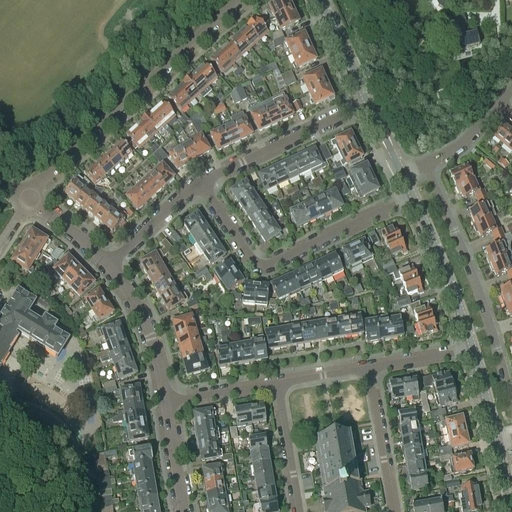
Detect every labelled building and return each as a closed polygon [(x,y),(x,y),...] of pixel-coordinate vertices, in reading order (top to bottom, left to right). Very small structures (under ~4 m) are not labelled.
[(275,19),(294,10),(290,3),(289,3),(287,0),(282,0),(269,6),(269,7),(267,8),(269,13),(271,12),(275,19)] [(273,42),(283,37),(281,32),(298,24),(296,20),(298,19),(294,10),(275,19),(278,27),(276,28),(278,33),(272,35),(273,42)] [(463,17),(445,21),(453,49),(460,47),(461,51),(479,46),(476,34),(466,37),(462,24),(465,24),(463,17)] [(246,28),(258,41),(268,32),(255,19),(246,27),(247,28),(246,28)] [(418,43),(432,36),(428,26),(413,34),(418,43)] [(238,36),(249,49),(258,41),(246,28),(238,36)] [(286,44),(283,37),(273,42),(274,49),(283,45),(285,50),(288,48),(291,56),(310,47),(307,39),(306,40),(304,35),(286,44)] [(229,44),(241,57),(249,49),(238,36),(229,44)] [(241,57),(229,44),(220,52),(232,65),(231,65),(236,71),(237,71),(240,74),(243,72),(240,68),(238,69),(233,63),(241,57)] [(314,56),(310,47),(291,56),(295,63),(292,65),(295,70),(315,61),(313,57),(314,56)] [(232,65),(220,52),(210,61),(222,73),(231,65),(232,65)] [(271,74),(271,73),(278,70),(274,63),(266,67),(270,72),(271,74)] [(256,78),(270,72),(266,67),(263,64),(260,67),(262,69),(254,73),(256,78)] [(204,67),(196,74),(207,87),(215,80),(204,67)] [(279,91),(286,88),(284,82),(281,77),(278,70),(271,73),(279,91)] [(281,77),(284,82),(293,78),(290,72),(281,77)] [(309,93),(328,84),(324,76),(323,76),(321,72),(300,81),(302,86),(305,85),(309,93)] [(199,94),(207,87),(196,74),(187,82),(199,94)] [(261,78),(253,82),(252,83),(254,88),(264,84),(261,78)] [(293,78),(284,82),(286,88),(295,83),(293,78)] [(193,100),(199,94),(187,82),(178,91),(189,103),(193,108),(197,104),(193,100)] [(328,84),(309,93),(312,100),(309,102),(312,107),(332,98),(330,93),(331,92),(328,84)] [(235,90),(241,102),(247,99),(241,88),(235,90)] [(234,106),(241,102),(235,90),(235,91),(230,95),(234,106)] [(181,110),(189,103),(178,91),(170,98),(181,110)] [(272,101),(281,121),(292,116),(282,96),(272,101)] [(215,105),(210,100),(208,102),(207,100),(205,101),(212,108),(215,105)] [(271,126),(281,121),(272,101),(261,106),(271,126)] [(298,102),(292,104),(297,114),(302,111),(298,102)] [(153,111),(166,126),(175,117),(162,103),(153,111)] [(259,132),(271,126),(261,106),(250,111),(252,117),(259,132)] [(199,114),(203,118),(204,119),(210,113),(208,111),(209,110),(206,108),(199,114)] [(157,134),(166,126),(153,111),(144,119),(157,134)] [(200,121),(203,118),(199,114),(194,119),(197,122),(199,122),(200,121)] [(190,123),(183,115),(180,118),(181,119),(185,123),(190,123)] [(157,134),(144,119),(135,127),(148,142),(151,145),(155,141),(152,138),(157,134)] [(244,120),(234,125),(240,140),(251,135),(244,120)] [(202,127),(200,122),(199,123),(191,124),(197,135),(203,131),(202,127)] [(229,146),(240,140),(234,125),(222,131),(229,146)] [(502,145),(511,133),(503,126),(493,138),(502,145)] [(148,142),(135,127),(126,136),(139,150),(148,142)] [(173,134),(170,131),(169,129),(165,132),(170,138),(173,134)] [(218,151),(229,146),(222,131),(211,136),(218,151)] [(511,133),(502,145),(511,153),(511,151),(511,133)] [(338,147),(341,153),(357,146),(355,141),(353,140),(350,134),(330,144),(333,150),(338,147)] [(201,138),(190,144),(198,158),(209,152),(201,138)] [(120,141),(111,149),(124,163),(127,160),(126,159),(132,154),(120,141)] [(187,164),(198,158),(190,144),(186,146),(185,144),(178,148),(179,150),(187,164)] [(325,146),(319,149),(325,162),(331,158),(325,146)] [(360,151),(357,146),(341,153),(344,160),(339,163),(339,164),(335,166),(335,167),(331,169),(332,172),(330,172),(333,177),(343,172),(342,168),(362,158),(359,152),(360,151)] [(120,166),(124,163),(111,149),(102,157),(114,170),(119,165),(120,166)] [(156,153),(163,162),(168,158),(160,149),(156,153)] [(179,150),(169,156),(177,170),(187,164),(179,150)] [(314,151),(303,156),(310,171),(312,175),(319,172),(317,168),(321,166),(314,151)] [(160,165),(163,162),(156,153),(152,157),(160,165)] [(299,177),(310,171),(303,156),(292,161),(299,177)] [(108,175),(114,170),(102,157),(93,165),(106,180),(109,176),(108,175)] [(495,166),(487,160),(484,164),(491,170),(495,166)] [(289,182),(299,177),(292,161),(281,166),(284,172),(289,182)] [(500,166),(504,169),(508,164),(504,161),(500,166)] [(102,183),(106,180),(93,165),(84,174),(95,187),(101,181),(102,183)] [(162,166),(153,174),(164,187),(173,178),(162,166)] [(277,187),(289,182),(284,172),(281,166),(270,172),(277,187)] [(353,187),(356,186),(373,178),(371,172),(369,172),(366,166),(347,175),(353,187)] [(457,187),(471,180),(468,173),(471,172),(469,166),(451,174),(457,187)] [(123,179),(132,172),(128,169),(125,171),(127,173),(122,178),(123,179)] [(155,195),(164,187),(153,174),(150,171),(141,179),(144,183),(155,195)] [(277,187),(270,172),(258,177),(261,183),(263,187),(265,191),(266,192),(277,187)] [(346,178),(343,172),(333,177),(341,193),(347,190),(342,180),(346,178)] [(78,178),(64,195),(74,203),(85,189),(90,183),(85,178),(82,181),(78,178)] [(376,183),(373,178),(356,186),(362,198),(378,191),(375,185),(376,183)] [(483,190),(480,192),(478,186),(476,187),(473,180),(472,181),(471,180),(457,187),(458,187),(464,200),(474,195),(477,201),(486,197),(483,190)] [(146,203),(155,195),(144,183),(135,191),(143,199),(146,203)] [(238,203),(252,193),(245,183),(231,192),(238,203)] [(90,194),(85,189),(74,203),(83,211),(95,195),(91,192),(90,194)] [(138,211),(146,203),(143,199),(135,191),(127,198),(138,211)] [(335,192),(324,197),(331,213),(342,208),(335,192)] [(238,203),(245,213),(259,204),(252,193),(238,203)] [(83,211),(93,218),(104,205),(99,201),(100,199),(95,195),(83,211)] [(320,218),(331,213),(324,197),(313,202),(320,218)] [(469,212),(475,225),(490,219),(487,211),(489,211),(486,205),(489,204),(486,197),(477,201),(480,208),(469,212)] [(309,223),(320,218),(313,202),(302,208),(309,223)] [(266,214),(259,204),(245,213),(252,223),(266,214)] [(109,209),(104,205),(93,218),(102,226),(114,211),(110,207),(109,209)] [(297,229),(309,223),(302,208),(290,213),(297,229)] [(114,211),(102,226),(112,234),(119,225),(120,227),(124,222),(122,221),(124,219),(119,214),(121,212),(117,209),(115,211),(114,211)] [(135,214),(130,209),(126,213),(130,218),(135,214)] [(252,223),(258,233),(273,224),(266,214),(252,223)] [(190,235),(204,225),(197,215),(183,224),(190,235)] [(502,215),(495,218),(500,229),(507,226),(502,215)] [(493,226),(490,219),(475,225),(480,238),(491,234),(494,240),(504,236),(501,229),(497,231),(495,225),(493,226)] [(279,234),(273,224),(258,233),(265,244),(279,234)] [(190,235),(196,245),(211,235),(204,225),(190,235)] [(385,246),(402,239),(399,232),(397,233),(395,227),(390,230),(391,230),(380,235),(385,246)] [(26,241),(25,242),(38,250),(40,251),(44,246),(47,248),(50,243),(31,231),(28,236),(27,236),(25,239),(26,241)] [(169,237),(176,244),(181,241),(174,233),(169,237)] [(491,264),(506,258),(511,256),(511,255),(510,252),(510,250),(510,249),(510,247),(510,245),(511,241),(511,240),(511,239),(510,234),(504,236),(494,240),(496,247),(486,251),(491,264)] [(218,246),(211,235),(196,245),(203,255),(218,246)] [(376,236),(369,239),(374,248),(380,245),(376,236)] [(405,247),(402,239),(385,246),(391,258),(402,253),(403,255),(406,253),(404,248),(405,247)] [(146,274),(147,276),(162,267),(158,261),(163,258),(173,250),(165,240),(160,245),(164,249),(140,263),(144,271),(144,272),(145,275),(146,274)] [(366,241),(353,247),(361,264),(372,258),(367,247),(368,246),(366,241)] [(34,262),(40,251),(38,250),(25,242),(22,247),(21,246),(19,250),(19,251),(19,252),(34,262)] [(179,248),(183,254),(187,251),(183,245),(179,248)] [(218,246),(203,255),(210,266),(225,256),(218,246)] [(347,270),(361,264),(353,247),(339,254),(347,270)] [(30,268),(34,262),(19,252),(18,253),(16,253),(14,256),(15,258),(12,263),(31,274),(34,270),(30,268)] [(61,256),(56,252),(51,258),(56,262),(61,256)] [(335,256),(325,261),(331,276),(342,271),(335,256)] [(54,272),(62,280),(76,266),(68,258),(54,272)] [(506,258),(491,264),(496,278),(507,274),(509,280),(511,278),(511,267),(511,265),(509,266),(506,258)] [(377,271),(382,269),(381,265),(378,259),(373,262),(377,271)] [(53,261),(46,270),(50,273),(57,263),(53,261)] [(321,281),(331,276),(325,261),(314,266),(321,281)] [(383,270),(394,266),(391,261),(381,265),(382,269),(383,270)] [(221,283),(236,273),(229,263),(214,273),(221,283)] [(85,275),(76,266),(62,280),(71,289),(85,275)] [(310,286),(321,281),(314,266),(303,271),(310,286)] [(402,285),(418,278),(416,271),(414,272),(412,266),(405,269),(406,271),(398,274),(394,267),(394,266),(383,270),(383,272),(386,277),(392,274),(395,281),(400,279),(402,285)] [(169,278),(162,267),(147,276),(148,278),(148,279),(150,282),(151,282),(154,287),(169,278)] [(203,276),(207,273),(205,268),(195,275),(198,280),(203,277),(203,276)] [(300,291),(310,286),(303,271),(293,276),(300,291)] [(212,280),(207,273),(203,276),(203,277),(207,283),(212,280)] [(236,273),(221,283),(228,293),(243,283),(236,273)] [(85,275),(71,289),(80,298),(94,284),(85,275)] [(26,281),(37,289),(41,283),(29,276),(26,281)] [(288,296),(300,291),(293,276),(282,281),(288,296)] [(159,297),(160,299),(175,290),(169,278),(154,287),(157,293),(157,294),(158,297),(159,297)] [(422,286),(418,278),(402,285),(407,297),(417,293),(418,295),(422,293),(420,287),(422,286)] [(500,290),(505,304),(511,301),(511,278),(509,280),(511,287),(500,290)] [(277,301),(288,296),(282,281),(270,286),(277,301)] [(254,304),(256,286),(244,285),(242,303),(254,304)] [(358,296),(363,294),(359,285),(354,288),(358,296)] [(268,287),(256,286),(254,304),(267,305),(268,287)] [(341,298),(353,295),(350,288),(339,293),(341,298)] [(179,297),(175,290),(160,299),(162,301),(161,302),(163,305),(164,305),(168,312),(187,300),(187,299),(184,294),(179,297)] [(88,306),(92,312),(107,302),(104,297),(102,296),(99,291),(81,303),(85,308),(88,306)] [(35,303),(18,293),(0,322),(0,367),(17,340),(13,338),(16,333),(57,358),(69,339),(28,314),(35,303)] [(397,305),(398,309),(410,304),(409,298),(396,303),(397,305)] [(110,306),(107,302),(92,312),(88,314),(95,325),(113,314),(109,308),(110,306)] [(415,317),(417,324),(433,318),(431,311),(429,312),(427,306),(423,308),(423,310),(421,310),(419,304),(419,302),(411,306),(408,307),(408,309),(409,309),(413,318),(415,317)] [(65,306),(59,310),(63,314),(68,310),(65,306)] [(70,309),(63,314),(66,318),(73,313),(70,309)] [(379,341),(390,339),(388,321),(387,316),(375,318),(376,323),(379,341)] [(194,317),(172,323),(175,331),(174,332),(175,335),(176,335),(176,336),(196,331),(195,324),(196,323),(194,317)] [(363,335),(360,319),(360,317),(348,319),(349,324),(351,337),(363,335)] [(433,318),(417,324),(421,337),(431,334),(432,335),(436,333),(434,327),(436,327),(433,318)] [(260,325),(259,319),(247,320),(248,327),(260,325)] [(349,324),(348,319),(336,321),(339,339),(351,337),(349,324)] [(388,321),(390,339),(403,337),(400,319),(388,321)] [(339,339),(336,321),(324,323),(327,341),(339,339)] [(378,341),(379,341),(376,323),(375,322),(363,324),(367,344),(379,342),(378,341)] [(327,341),(324,323),(312,325),(315,343),(327,341)] [(106,344),(125,338),(123,332),(121,332),(119,325),(95,333),(98,339),(103,338),(106,344)] [(315,343),(312,325),(301,327),(304,345),(315,343)] [(304,345),(301,327),(288,329),(291,347),(304,345)] [(291,347),(288,329),(277,331),(280,349),(291,347)] [(196,331),(176,336),(177,339),(176,340),(177,343),(178,343),(180,349),(202,343),(207,341),(206,337),(199,339),(196,331)] [(280,349),(277,331),(264,333),(267,351),(280,349)] [(87,338),(85,334),(78,337),(81,342),(87,338)] [(127,342),(125,338),(106,344),(108,351),(95,356),(97,361),(103,358),(103,359),(128,350),(126,344),(127,342)] [(258,342),(252,343),(255,363),(267,361),(263,338),(257,338),(258,342)] [(202,343),(180,349),(182,356),(181,357),(182,360),(183,360),(183,362),(204,356),(202,349),(204,349),(202,343)] [(254,363),(255,363),(252,343),(251,343),(251,344),(240,346),(243,365),(248,364),(248,363),(254,362),(254,363)] [(237,366),(243,365),(240,346),(228,348),(231,366),(237,365),(237,366)] [(225,367),(231,366),(228,348),(215,350),(218,368),(220,368),(220,369),(225,368),(225,367)] [(130,355),(128,350),(103,359),(105,363),(111,361),(114,367),(133,361),(131,355),(130,355)] [(204,356),(183,362),(184,364),(183,365),(184,368),(185,368),(188,377),(206,371),(216,369),(214,358),(205,361),(204,356)] [(105,390),(116,387),(114,382),(136,375),(133,367),(135,366),(133,361),(114,367),(116,374),(111,376),(112,382),(103,385),(105,390)] [(432,387),(434,394),(454,388),(453,381),(450,380),(448,374),(436,377),(434,376),(422,379),(424,389),(432,387)] [(15,386),(20,389),(27,379),(21,375),(15,386)] [(402,381),(405,400),(412,399),(412,401),(420,399),(421,407),(427,406),(425,392),(417,394),(415,381),(408,382),(407,380),(402,381)] [(398,401),(405,400),(402,381),(397,382),(396,384),(389,385),(393,404),(399,403),(398,401)] [(117,391),(116,387),(105,390),(100,391),(100,395),(115,393),(116,399),(122,398),(123,405),(143,402),(142,396),(140,395),(139,388),(117,391)] [(456,394),(454,388),(434,394),(438,409),(437,409),(438,411),(429,413),(431,420),(438,418),(446,416),(444,410),(441,411),(440,408),(457,404),(455,397),(456,394)] [(118,419),(144,415),(142,408),(144,406),(143,402),(123,405),(124,412),(117,413),(118,418),(118,419)] [(253,406),(248,407),(252,427),(266,425),(263,406),(255,407),(253,406)] [(427,406),(421,407),(417,407),(418,413),(423,412),(423,414),(429,413),(428,406),(427,406)] [(237,430),(252,427),(248,407),(243,408),(242,410),(234,411),(237,430)] [(194,427),(213,424),(212,418),(215,417),(214,411),(193,414),(194,416),(192,419),(194,427)] [(398,428),(417,425),(415,412),(398,415),(399,422),(398,423),(398,428)] [(145,419),(144,415),(118,419),(118,418),(112,419),(113,424),(118,423),(126,422),(127,430),(147,426),(146,420),(145,419)] [(445,429),(447,436),(466,432),(464,424),(463,424),(462,418),(445,422),(440,423),(442,430),(445,429)] [(213,424),(194,427),(195,438),(218,434),(217,429),(214,430),(213,424)] [(402,441),(419,438),(417,425),(398,428),(399,433),(401,434),(402,441)] [(147,426),(127,430),(128,436),(122,437),(123,444),(148,440),(147,432),(148,431),(147,426)] [(468,440),(466,432),(447,436),(448,444),(445,445),(446,448),(437,450),(439,457),(439,458),(452,455),(451,450),(468,446),(467,440),(468,440)] [(219,440),(218,434),(195,438),(197,448),(216,445),(215,441),(219,440)] [(322,490),(323,490),(324,490),(326,489),(330,488),(331,494),(338,493),(338,494),(339,494),(339,495),(346,494),(346,493),(347,493),(346,493),(347,493),(347,491),(354,490),(353,484),(357,483),(357,484),(359,484),(360,484),(361,483),(361,482),(360,482),(351,434),(315,440),(323,489),(321,489),(322,490)] [(249,447),(250,453),(269,450),(268,445),(266,444),(265,438),(246,441),(247,447),(249,447)] [(419,438),(402,441),(403,447),(402,449),(403,454),(421,451),(419,438)] [(201,462),(221,459),(221,463),(227,462),(233,461),(232,455),(222,457),(221,452),(217,452),(216,445),(197,448),(198,456),(200,457),(201,462)] [(134,458),(135,464),(135,465),(150,462),(152,462),(150,449),(128,452),(129,459),(134,458)] [(269,456),(269,450),(250,453),(253,466),(269,463),(268,457),(269,456)] [(423,464),(421,451),(403,454),(404,459),(405,460),(407,467),(423,464)] [(116,452),(104,454),(105,459),(105,460),(117,457),(116,452)] [(92,456),(93,462),(105,459),(104,454),(92,456)] [(440,461),(440,463),(450,461),(453,475),(473,471),(472,466),(473,465),(472,461),(470,460),(470,456),(453,460),(452,455),(439,458),(440,461)] [(105,460),(105,459),(93,462),(95,468),(107,465),(105,460)] [(152,474),(150,462),(135,465),(135,464),(132,464),(133,471),(131,472),(132,477),(152,474)] [(253,466),(255,479),(273,476),(272,471),(270,470),(269,463),(253,466)] [(423,464),(407,467),(408,473),(406,474),(407,480),(425,477),(423,464)] [(108,472),(107,465),(95,468),(96,475),(108,472)] [(203,482),(221,479),(220,473),(223,473),(222,467),(203,470),(203,474),(202,477),(203,482)] [(154,486),(152,474),(132,477),(133,483),(135,483),(136,489),(154,486)] [(274,481),(273,476),(255,479),(257,492),(274,489),(272,482),(274,481)] [(427,489),(425,477),(407,480),(408,485),(410,485),(411,492),(427,489)] [(203,482),(205,495),(223,492),(227,491),(227,486),(222,487),(221,479),(203,482)] [(446,490),(460,488),(458,481),(445,483),(446,490)] [(362,495),(360,484),(359,484),(357,484),(357,483),(353,484),(354,490),(347,491),(347,493),(346,493),(347,493),(346,493),(346,494),(339,495),(339,494),(338,494),(338,493),(331,494),(330,488),(326,489),(324,490),(323,490),(325,501),(322,501),(323,511),(364,511),(364,510),(371,509),(368,494),(362,495)] [(463,502),(479,499),(477,489),(476,490),(475,485),(461,487),(462,494),(463,501),(463,502)] [(135,496),(136,501),(156,498),(154,486),(136,489),(137,495),(135,496)] [(257,492),(259,505),(277,501),(277,496),(275,496),(274,489),(257,492)] [(112,496),(111,490),(99,491),(100,498),(112,496)] [(433,503),(426,504),(427,511),(442,511),(441,504),(447,503),(445,490),(439,491),(440,499),(432,500),(433,503)] [(225,504),(223,492),(205,495),(207,507),(225,504)] [(154,511),(159,511),(156,498),(136,501),(137,507),(139,507),(140,511),(154,511)] [(480,508),(479,499),(463,502),(463,501),(459,502),(461,511),(479,511),(479,508),(480,508)] [(278,507),(277,501),(259,505),(260,511),(258,511),(257,511),(277,511),(277,508),(278,507)] [(427,511),(426,504),(419,505),(419,503),(411,504),(412,511),(427,511)]
